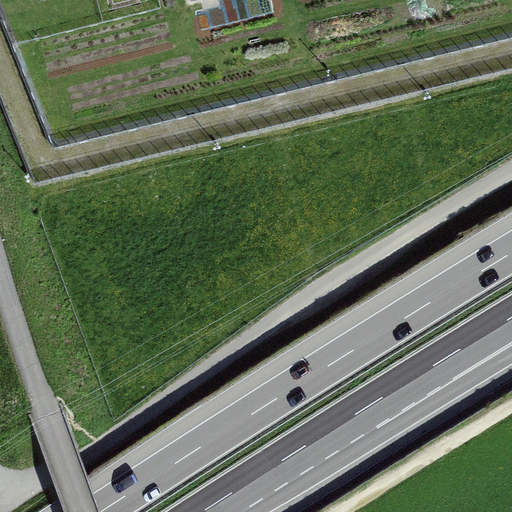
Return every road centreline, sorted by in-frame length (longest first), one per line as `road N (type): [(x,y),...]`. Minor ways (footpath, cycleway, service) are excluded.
road 1 (unclassified): [(0,500),(3,508),(92,453),(347,274),(511,171)]
road 2 (motorway): [(511,252),(100,511)]
road 3 (motorway): [(201,511),(441,360)]
road 4 (track): [(341,511),(511,406)]
